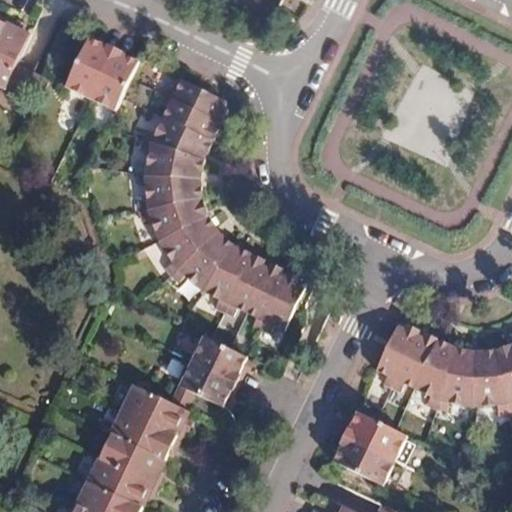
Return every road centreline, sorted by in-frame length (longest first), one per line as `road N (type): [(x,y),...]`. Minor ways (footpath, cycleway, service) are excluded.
road 1 (residential): [(266,511),(355,326),(374,268)]
road 2 (residential): [(283,78),(276,163),(283,192),(293,208),(363,249),(374,268)]
road 3 (residential): [(283,78),(117,0)]
road 4 (residential): [(374,268),(471,270),(511,235)]
